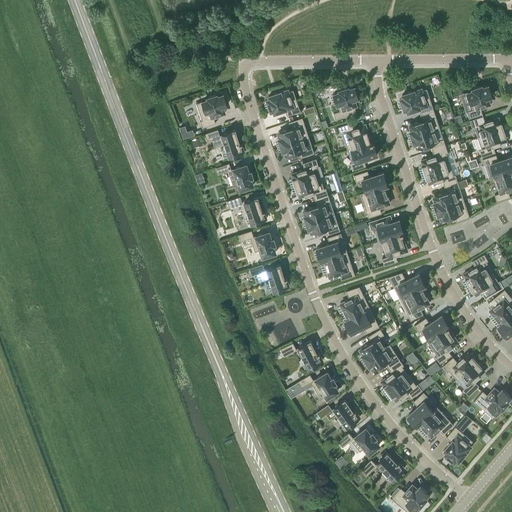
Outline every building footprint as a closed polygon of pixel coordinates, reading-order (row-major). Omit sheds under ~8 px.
[(469,118),(482,113),(480,107),(490,104),(487,97),(491,96),(488,85),(482,87),(481,86),(472,89),(473,90),(467,92),(471,103),(473,109),(467,111),(469,118)] [(356,112),(354,106),(356,105),(354,99),(358,98),(354,87),(348,89),(348,87),(339,90),(339,92),(333,94),(337,104),(339,111),(333,113),(335,119),(356,112)] [(420,114),(434,110),(427,89),(422,90),(421,88),(402,94),(403,97),(400,98),(404,110),(407,109),(408,112),(418,108),(420,114)] [(270,111),(273,110),(274,113),(285,109),(287,115),(300,111),(293,90),(288,91),(288,89),(268,96),(269,98),(267,99),(270,111)] [(200,120),(202,127),(216,123),(213,116),(225,113),(222,106),(226,105),(223,94),(217,96),(216,95),(207,98),(208,99),(196,103),(202,120),(200,120)] [(314,105),(304,108),(306,114),(316,111),(314,105)] [(412,137),(413,136),(426,132),(438,128),(439,127),(434,110),(420,114),(422,121),(409,125),(411,130),(410,130),(412,137)] [(463,121),(460,115),(454,117),(456,123),(463,121)] [(478,137),(503,129),(501,122),(500,122),(498,117),(493,119),(492,119),(485,122),(483,115),(470,120),(472,127),(474,126),(478,137)] [(280,144),(308,135),(302,117),(289,122),(291,128),(278,132),(279,137),(278,138),(280,144)] [(353,128),(351,122),(338,127),(340,134),(342,133),(347,150),(370,142),(365,125),(353,128)] [(187,131),(185,125),(179,127),(183,138),(194,134),(192,129),(187,131)] [(435,129),(438,129),(438,128),(426,132),(413,136),(412,137),(414,143),(415,143),(417,148),(430,143),(432,150),(445,145),(443,139),(439,140),(435,129)] [(220,135),(217,129),(204,133),(207,141),(210,140),(213,147),(223,144),(227,157),(242,152),(239,144),(242,143),(242,142),(239,143),(235,130),(220,135)] [(505,136),(503,129),(478,137),(481,149),(479,149),(482,156),(495,152),(493,146),(500,143),(500,144),(501,144),(501,143),(506,141),(505,136)] [(308,135),(280,144),(283,151),(284,150),(285,155),(299,151),(301,157),(314,153),(308,135)] [(200,137),(193,140),(195,146),(202,144),(200,137)] [(352,170),(366,165),(364,159),(377,155),(372,141),(370,142),(347,150),(352,162),(350,163),(352,170)] [(450,164),(446,153),(448,152),(445,145),(432,150),(434,156),(427,158),(426,158),(421,160),(422,165),(424,172),(425,172),(438,168),(450,164)] [(498,160),(496,154),(483,159),(489,178),(495,176),(511,170),(511,158),(511,156),(498,160)] [(295,186),(320,177),(316,166),(318,165),(316,158),(303,163),(305,169),(298,172),(298,171),(297,171),(297,172),(291,174),(293,178),(292,178),(295,186)] [(246,164),(231,169),(229,163),(216,167),(218,174),(228,170),(232,184),(238,182),(240,189),(253,185),(250,177),(252,177),(250,171),(249,172),(246,164)] [(453,175),(450,164),(438,168),(425,172),(424,172),(426,180),(427,179),(429,184),(434,182),(434,183),(435,182),(442,180),(444,186),(457,181),(455,174),(453,175)] [(360,193),(360,194),(384,186),(387,185),(383,172),(369,177),(367,170),(354,175),(356,181),(361,179),(365,192),(360,193)] [(497,201),(510,197),(508,190),(511,188),(511,170),(495,176),(500,192),(494,194),(497,201)] [(324,188),(320,177),(295,186),(297,193),(298,193),(299,197),(305,195),(305,196),(306,196),(306,195),(313,193),(315,199),(328,195),(326,188),(324,188)] [(436,208),(437,208),(450,203),(463,199),(457,181),(444,186),(446,192),(433,197),(435,201),(433,202),(436,208)] [(368,217),(381,213),(379,206),(389,203),(384,186),(360,194),(368,217)] [(328,195),(315,199),(317,205),(303,210),(305,215),(304,215),(306,221),(334,212),(328,195)] [(242,203),(240,196),(227,201),(229,208),(242,203)] [(264,211),(265,210),(264,209),(261,210),(257,197),(244,202),(251,223),(266,218),(264,211)] [(469,217),(463,199),(450,203),(437,208),(436,208),(438,215),(439,214),(441,219),(454,215),(456,221),(469,217)] [(340,230),(334,212),(306,221),(308,228),(309,228),(311,233),(324,228),(326,234),(340,230)] [(403,233),(398,219),(391,222),(389,216),(383,218),(370,222),(372,229),(374,228),(378,241),(382,240),(401,233),(403,233)] [(268,231),(253,236),(251,230),(238,235),(240,241),(250,238),(255,251),(260,250),(262,257),(275,252),(273,245),(275,244),(273,238),(271,239),(268,231)] [(321,261),(324,260),(347,252),(341,233),(327,237),(329,243),(316,248),(321,261)] [(401,233),(382,240),(387,256),(382,258),(384,265),(397,261),(395,254),(407,251),(401,233)] [(355,275),(347,252),(324,260),(329,276),(339,273),(341,279),(355,275)] [(492,271),(486,261),(488,260),(484,254),(472,261),(475,267),(469,270),(468,270),(468,271),(463,274),(466,278),(465,278),(469,285),(469,284),(479,279),(492,271)] [(265,271),(263,264),(249,268),(252,275),(256,273),(259,281),(269,277),(274,291),(288,286),(286,278),(287,278),(287,277),(284,278),(280,265),(266,269),(267,270),(265,271)] [(498,281),(492,271),(479,279),(469,284),(469,285),(473,291),(476,295),(481,292),(481,293),(482,292),(488,288),(491,294),(503,287),(500,280),(498,281)] [(406,280),(402,272),(389,276),(399,298),(421,287),(424,285),(418,273),(406,280)] [(348,319),(370,308),(359,286),(346,291),(349,298),(340,303),(348,319)] [(429,303),(421,287),(399,298),(410,320),(423,313),(420,307),(429,303)] [(511,314),(511,298),(505,289),(488,302),(492,307),(490,310),(501,323),(511,314)] [(379,326),(370,308),(348,319),(345,320),(351,333),(363,326),(366,332),(379,326)] [(511,314),(501,324),(501,323),(498,325),(507,336),(511,331),(511,314)] [(449,326),(441,315),(429,323),(426,317),(414,325),(418,331),(423,328),(430,338),(431,339),(447,327),(447,328),(449,326)] [(400,330),(402,334),(410,330),(408,326),(400,330)] [(458,343),(447,328),(447,327),(431,339),(430,338),(427,340),(437,356),(436,357),(440,363),(451,355),(448,349),(458,343)] [(365,360),(385,348),(384,347),(378,337),(384,334),(380,328),(368,336),(372,341),(360,349),(362,353),(361,354),(365,360)] [(318,353),(320,353),(319,352),(316,353),(310,341),(298,348),(308,368),(322,360),(318,353)] [(293,342),(280,349),(284,356),(296,349),(293,342)] [(388,367),(400,359),(390,344),(384,347),(385,348),(365,360),(369,365),(370,365),(372,369),(384,362),(388,367)] [(412,361),(418,358),(414,351),(408,354),(412,361)] [(456,379),(477,361),(472,355),(471,356),(468,352),(463,356),(462,356),(463,357),(457,362),(453,357),(442,366),(447,371),(449,370),(456,379)] [(383,385),(387,392),(409,375),(402,366),(403,365),(400,359),(388,367),(392,373),(386,377),(385,377),(385,378),(381,381),(383,385)] [(436,360),(427,367),(431,373),(441,366),(436,360)] [(482,367),(477,361),(456,379),(464,388),(463,389),(469,395),(479,385),(474,380),(479,375),(480,376),(480,375),(484,371),(481,367),(482,367)] [(310,374),(306,376),(298,381),(301,387),(310,382),(318,394),(323,391),(326,397),(338,390),(334,383),(335,382),(332,377),(331,378),(326,371),(313,380),(310,374)] [(419,382),(424,388),(435,379),(430,373),(419,382)] [(409,375),(387,392),(392,398),(393,397),(395,401),(400,398),(401,398),(401,397),(407,393),(411,398),(422,390),(417,384),(416,385),(409,375)] [(507,401),(511,396),(502,389),(499,392),(494,387),(488,395),(483,390),(473,401),(492,417),(500,408),(502,409),(508,402),(507,401)] [(419,423),(432,410),(424,401),(428,397),(423,392),(413,401),(418,406),(407,416),(416,425),(419,423)] [(352,411),(345,400),(332,409),(328,403),(317,412),(321,418),(326,414),(329,419),(337,413),(347,426),(359,417),(355,411),(356,410),(355,409),(352,411)] [(459,406),(465,412),(469,407),(463,401),(459,406)] [(432,410),(419,423),(431,436),(439,429),(443,434),(453,424),(436,406),(432,410)] [(457,424),(464,430),(473,418),(467,413),(457,424)] [(444,450),(446,451),(444,454),(454,461),(455,459),(458,461),(471,446),(469,444),(472,441),(455,426),(446,437),(451,441),(444,450)] [(369,453),(379,444),(374,438),(376,437),(372,432),(370,434),(365,427),(353,437),(349,432),(338,441),(342,446),(350,440),(360,451),(364,447),(369,453)] [(377,462),(393,479),(404,468),(399,463),(399,462),(399,461),(396,463),(387,453),(377,462)] [(366,474),(376,464),(371,459),(361,469),(366,474)] [(391,498),(407,511),(412,511),(418,505),(419,506),(426,499),(425,498),(429,493),(420,486),(417,489),(412,484),(406,492),(401,487),(391,498)]
